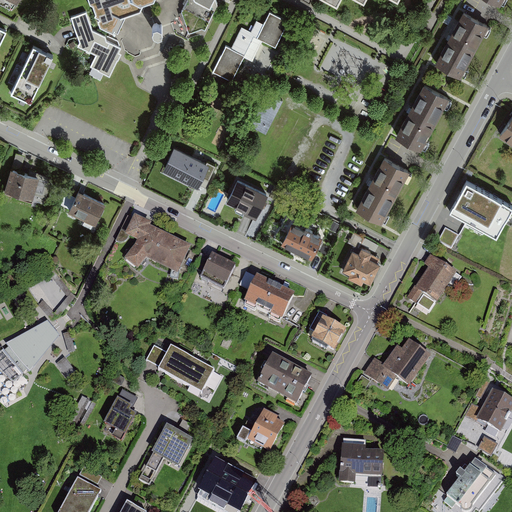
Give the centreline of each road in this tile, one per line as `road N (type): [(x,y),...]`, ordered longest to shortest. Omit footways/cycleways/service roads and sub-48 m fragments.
road 1 (residential): [(0,130),(371,313)]
road 2 (tertiary): [(497,79),(371,313)]
road 3 (tertiary): [(371,313),(264,511)]
